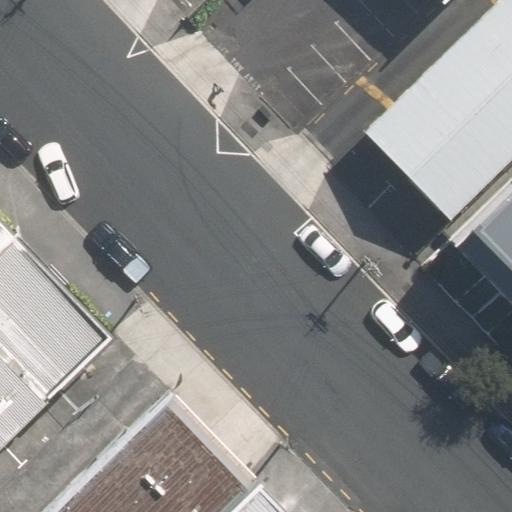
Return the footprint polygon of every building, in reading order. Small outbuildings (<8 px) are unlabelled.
[(428,198),(511,126),(511,0),(490,0),(356,114),(428,198)] [(511,194),(473,232),(511,271),(511,194)] [(0,230),(13,218),(0,204),(0,230)] [(0,437),(117,328),(13,218),(0,230),(0,437)] [(207,511),(253,468),(172,384),(35,511),(207,511)] [(296,511),(253,468),(207,511),(296,511)]
